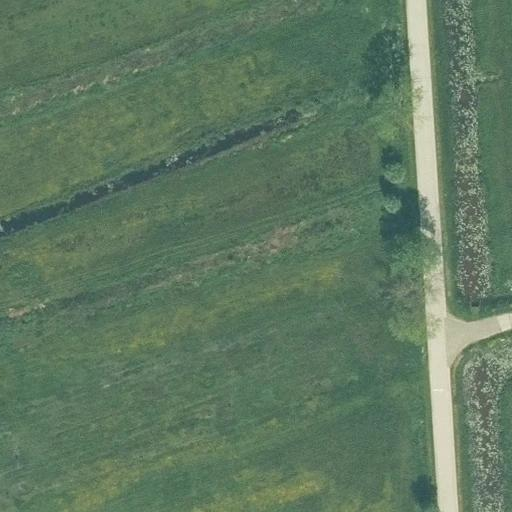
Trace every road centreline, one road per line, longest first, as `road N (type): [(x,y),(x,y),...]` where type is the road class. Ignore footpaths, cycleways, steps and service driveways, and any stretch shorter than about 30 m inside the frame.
road 1 (unclassified): [(436,343),(414,0)]
road 2 (unclassified): [(446,511),(436,343)]
